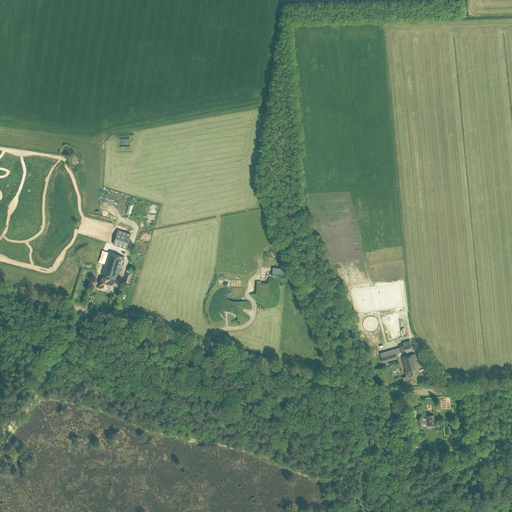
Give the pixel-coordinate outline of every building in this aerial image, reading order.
[(113,245),(126,249),(131,235),(118,231),(113,245)] [(100,286),(104,288),(106,289),(112,290),(112,288),(115,279),(116,279),(118,275),(122,265),(120,264),(122,260),(123,261),(124,257),(109,252),(106,262),(103,270),(102,274),(107,276),(106,277),(106,278),(103,277),(102,279),(102,280),(99,279),(98,283),(100,284),(100,286)] [(126,273),(125,276),(123,282),(129,284),(132,275),(126,273)] [(268,283),(257,283),(256,294),(267,295),(268,283)] [(238,319),(243,302),(242,302),(240,302),(239,302),(238,302),(237,302),(236,302),(235,302),(234,302),(233,302),(232,302),(230,301),(229,300),(228,300),(226,299),(225,298),(222,311),(223,311),(224,311),(225,311),(226,311),(227,311),(228,311),(229,312),(231,312),(232,313),(233,313),(233,314),(234,314),(235,315),(236,316),(237,317),(237,318),(238,319)] [(403,346),(399,347),(400,352),(412,349),(410,341),(402,342),(403,346)] [(380,353),(382,363),(397,359),(395,354),(399,353),(397,348),(380,353)] [(408,377),(418,374),(415,365),(417,365),(414,354),(401,357),(405,372),(407,371),(408,377)] [(423,425),(425,425),(425,426),(434,425),(433,416),(425,416),(425,420),(417,420),(417,427),(423,427),(423,425)]
